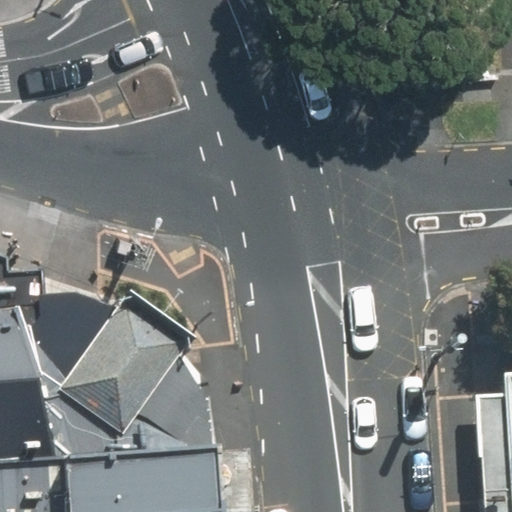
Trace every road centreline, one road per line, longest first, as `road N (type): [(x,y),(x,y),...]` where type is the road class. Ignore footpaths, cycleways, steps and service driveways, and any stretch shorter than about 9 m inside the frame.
road 1 (secondary): [(291,145),(149,160),(38,153),(0,142)]
road 2 (primary): [(317,267),(341,511)]
road 3 (residential): [(306,193),(511,184)]
road 4 (residential): [(511,244),(317,267)]
road 5 (secondary): [(0,61),(85,41),(167,0)]
road 6 (primary): [(241,0),(291,145)]
